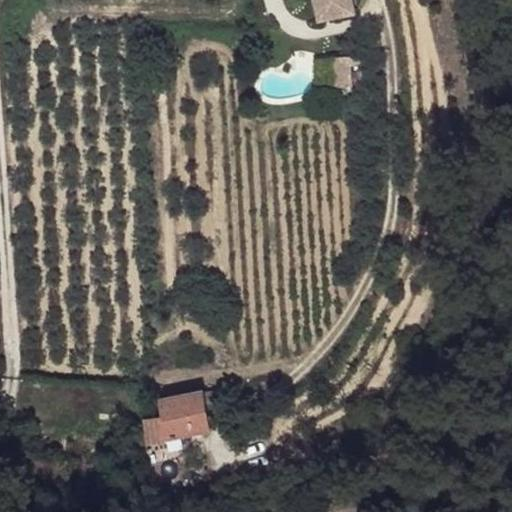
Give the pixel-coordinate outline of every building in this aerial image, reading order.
[(280,0),(282,6),(301,2),(300,0),(314,0),(318,13),(333,9),(336,28),(357,24),(351,0),(280,0)] [(333,9),(318,13),(322,31),(336,28),(333,9)] [(359,66),(340,68),(342,98),(361,96),(359,66)] [(227,365),(202,369),(202,380),(226,382),(227,365)] [(204,395),(158,405),(165,444),(211,434),(204,395)]
